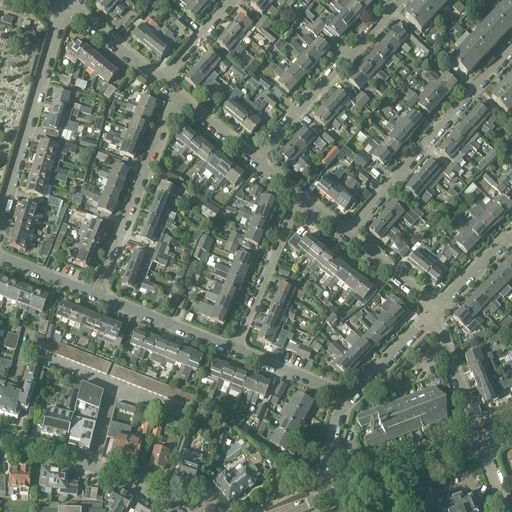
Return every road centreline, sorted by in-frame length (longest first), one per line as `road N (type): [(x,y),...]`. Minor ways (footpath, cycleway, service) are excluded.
road 1 (residential): [(347,232),(511,48)]
road 2 (residential): [(0,222),(66,6)]
road 3 (residential): [(174,89),(97,296)]
road 4 (residential): [(398,0),(257,156)]
road 5 (residential): [(174,511),(94,464),(0,437)]
road 6 (residential): [(236,352),(300,194)]
road 7 (secondary): [(332,494),(479,438)]
road 8 (residential): [(236,352),(97,296)]
road 9 (residential): [(436,306),(345,396)]
